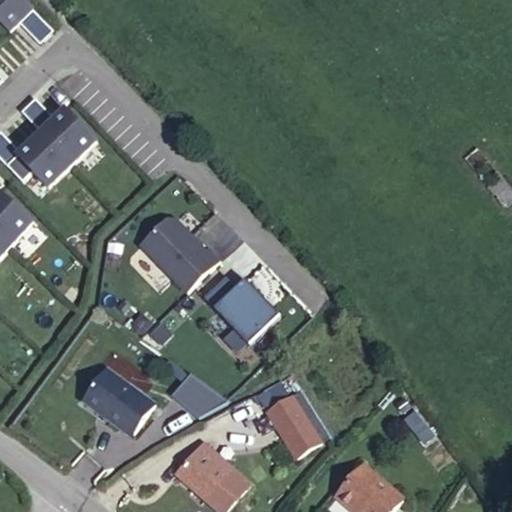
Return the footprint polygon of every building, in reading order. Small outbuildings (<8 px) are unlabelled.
[(24,0),(0,0),(0,23),(9,33),(20,23),(39,44),(53,31),(24,0)] [(38,101),(24,114),(43,135),(73,169),(99,147),(68,113),(57,123),(38,101)] [(2,133),(0,135),(0,159),(22,185),(37,171),(52,188),(73,169),(43,135),(21,155),(2,133)] [(478,184),(488,176),(462,149),(452,160),(478,184)] [(510,198),(488,176),(478,184),(499,207),(510,198)] [(0,242),(10,253),(35,228),(2,196),(0,198),(0,242)] [(170,218),(143,243),(188,293),(222,263),(211,250),(208,253),(178,219),(170,218)] [(0,242),(0,263),(10,253),(0,242)] [(229,280),(207,299),(250,349),(282,321),(249,284),(240,292),(229,280)] [(158,406),(109,370),(85,403),(134,439),(158,406)] [(192,375),(174,398),(201,419),(203,419),(219,412),(232,406),(192,375)] [(301,393),(293,398),(322,446),(330,440),(301,393)] [(268,414),(297,461),(322,446),(293,398),(268,414)] [(419,413),(408,421),(425,446),(436,438),(419,413)] [(209,445),(178,476),(212,511),(231,511),(254,489),(209,445)] [(365,470),(337,500),(350,511),(399,511),(405,506),(365,470)]
